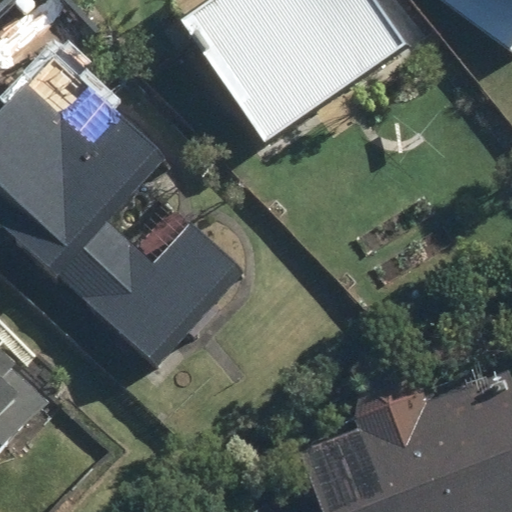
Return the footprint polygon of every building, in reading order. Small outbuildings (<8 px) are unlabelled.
[(346,0),(224,0),(164,41),(250,164),(392,66),(346,0)] [(511,0),(434,0),(511,58),(511,0)] [(0,244),(148,379),(239,280),(140,190),(156,171),(53,77),(0,134),(0,244)] [(0,448),(37,406),(0,373),(0,448)] [(290,458),(308,511),(511,511),(511,418),(500,385),(414,415),(413,412),(412,409),(410,406),(408,403),(406,401),(404,398),(401,396),(398,394),(395,393),(392,391),(389,390),(385,389),(382,389),(379,389),(375,389),(372,390),(369,390),(365,392),(362,393),(359,395),(357,397),(354,399),(352,401),(349,404),(347,407),(346,410),(345,413),(343,416),(343,419),(342,422),(342,426),(342,429),(343,433),(343,436),(344,439),(290,458)]
